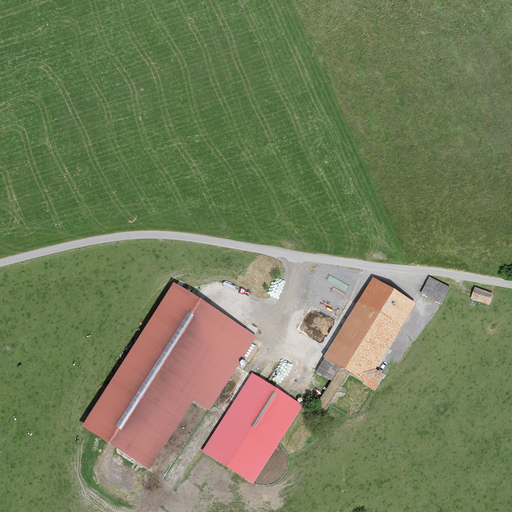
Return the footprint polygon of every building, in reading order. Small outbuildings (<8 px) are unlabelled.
[(448,288),(427,277),(418,294),(439,304),(448,288)] [(412,303),(370,278),(321,360),(373,392),(383,375),(373,369),(412,303)] [(254,337),(170,284),(78,428),(147,471),(191,402),(207,412),(254,337)] [(491,294),(473,287),(468,299),(487,306),(491,294)] [(301,406),(251,374),(201,452),(251,484),(301,406)]
